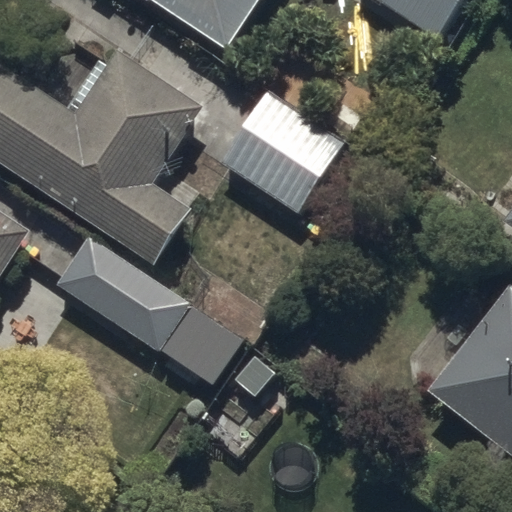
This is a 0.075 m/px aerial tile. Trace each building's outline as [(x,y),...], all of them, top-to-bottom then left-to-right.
[(147,0),(233,57),(271,0),(147,0)] [(469,0),(369,0),(443,44),(469,0)] [(158,192),(169,175),(208,115),(123,59),(114,73),(103,66),(78,104),(88,110),(80,122),(0,69),(0,166),(161,273),(198,218),(189,212),(158,192)] [(348,149),(271,99),(226,169),(302,219),(348,149)] [(0,289),(35,236),(0,212),(0,289)] [(254,349),(93,241),(61,289),(221,396),(254,349)] [(511,291),(432,394),(511,455),(511,291)] [(0,496),(12,481),(0,472),(0,496)]
